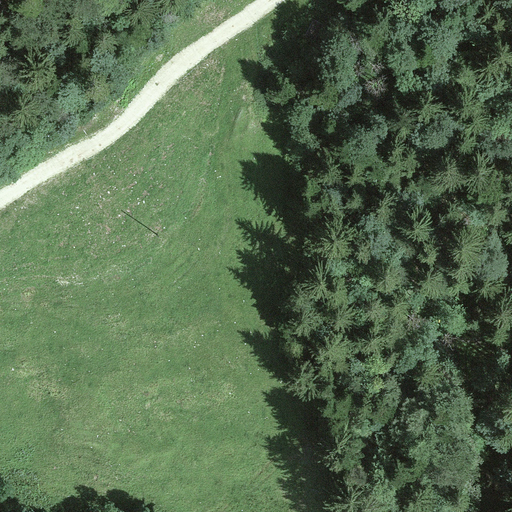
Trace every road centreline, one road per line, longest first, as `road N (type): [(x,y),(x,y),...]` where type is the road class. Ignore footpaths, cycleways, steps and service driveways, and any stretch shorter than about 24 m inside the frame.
road 1 (track): [(228,511),(295,441),(295,408),(279,368),(221,295),(218,149),(245,64),(249,18)]
road 2 (track): [(0,197),(98,144),(198,50),(275,0)]
